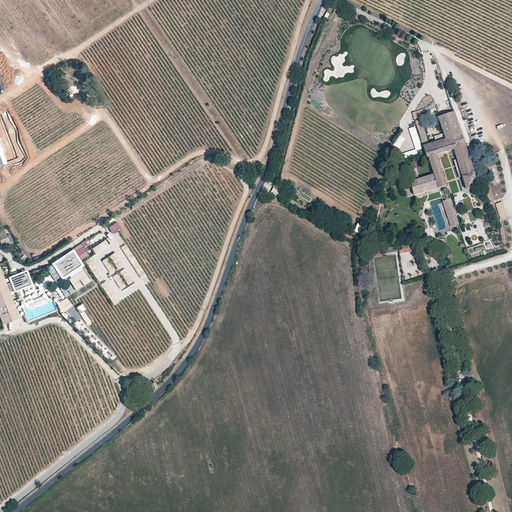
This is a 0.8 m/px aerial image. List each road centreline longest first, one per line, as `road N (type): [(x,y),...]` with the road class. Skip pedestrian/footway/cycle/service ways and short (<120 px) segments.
road 1 (unclassified): [(12,511),(138,412),(197,346),(321,0)]
road 2 (track): [(491,511),(441,284),(511,252)]
road 3 (track): [(337,0),(511,87)]
road 4 (track): [(511,191),(502,151),(437,50)]
